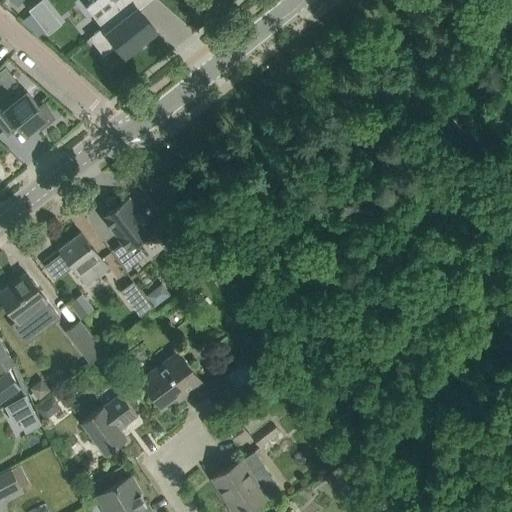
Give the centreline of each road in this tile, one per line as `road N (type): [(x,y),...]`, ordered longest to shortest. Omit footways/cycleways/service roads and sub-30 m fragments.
road 1 (tertiary): [(118,137),(142,127),(301,0)]
road 2 (residential): [(0,22),(118,137)]
road 3 (tertiary): [(0,222),(118,137)]
